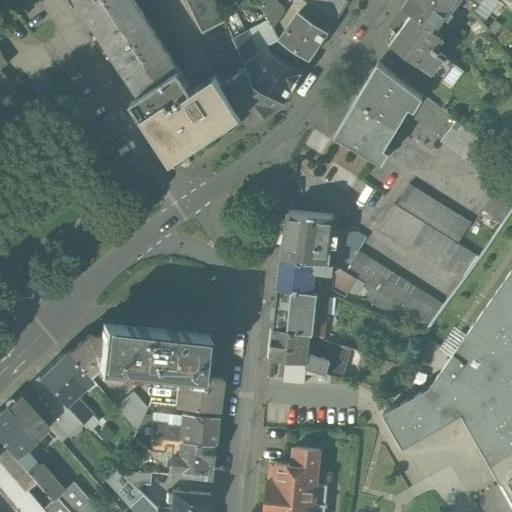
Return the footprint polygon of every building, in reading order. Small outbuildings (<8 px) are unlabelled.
[(132,0),(76,0),(104,41),(142,15),(132,0)] [(212,0),(184,0),(200,33),(223,22),(212,0)] [(280,8),(272,0),(255,0),(272,30),(282,15),(280,8)] [(299,0),(334,24),(347,5),(340,0),(299,0)] [(408,0),(403,7),(413,15),(436,32),(459,0),(408,0)] [(327,33),(297,13),(278,42),(308,62),(327,33)] [(473,13),(458,32),(470,41),(475,36),(482,41),(490,30),(473,13)] [(142,15),(104,41),(139,93),(177,69),(142,15)] [(436,32),(413,15),(391,44),(442,82),(454,65),(438,54),(440,51),(436,48),(437,46),(435,44),(441,36),(436,32)] [(255,53),(243,30),(230,37),(245,68),(252,82),(260,68),(254,57),(255,53)] [(0,112),(26,139),(25,141),(26,143),(51,118),(49,117),(48,118),(0,70),(0,66),(6,62),(7,64),(9,63),(0,48),(0,112)] [(301,73),(269,54),(260,68),(252,82),(283,101),(301,73)] [(378,63),(335,135),(377,160),(418,93),(378,63)] [(177,69),(139,93),(179,155),(242,115),(222,84),(215,74),(193,89),(179,67),(177,69)] [(252,82),(245,68),(222,84),(242,115),(248,125),(263,115),(283,101),(252,82)] [(511,169),(511,165),(456,123),(442,141),(500,185),(511,169)] [(511,169),(482,209),(502,223),(511,208),(511,169)] [(410,185),(397,206),(458,244),(471,223),(410,185)] [(479,257),(395,205),(382,225),(464,277),(479,257)] [(335,216),(287,211),(282,258),(330,263),(333,229),(335,216)] [(358,231),(333,229),(330,263),(334,264),(347,272),(360,252),(368,237),(358,231)] [(347,272),(431,325),(445,305),(360,252),(347,272)] [(330,263),(282,258),(279,289),(313,292),(315,272),(333,274),(334,264),(330,263)] [(511,269),(430,386),(383,413),(403,448),(463,414),(511,501),(511,269)] [(313,292),(279,289),(274,329),(310,334),(314,335),(317,313),(319,313),(321,293),(313,292)] [(206,333),(102,322),(100,335),(87,334),(78,341),(98,365),(99,366),(179,374),(202,377),(202,374),(206,333)] [(314,335),(310,334),(274,329),(270,359),(307,362),(306,368),(342,378),(351,349),(314,335)] [(98,365),(78,341),(66,350),(88,375),(96,368),(95,367),(98,365)] [(58,358),(38,377),(56,396),(81,423),(92,413),(80,401),(75,401),(71,398),(84,384),(58,358)] [(402,367),(390,363),(387,371),(399,375),(402,367)] [(202,377),(179,374),(176,405),(218,409),(221,376),(202,374),(202,377)] [(56,396),(38,377),(19,394),(23,398),(36,414),(37,414),(56,396)] [(146,410),(132,391),(116,406),(137,429),(146,410)] [(36,414),(23,398),(10,411),(33,437),(34,438),(48,425),(37,414),(36,414)] [(171,405),(149,403),(148,414),(166,416),(170,413),(171,405)] [(10,411),(6,407),(0,413),(0,438),(35,479),(52,499),(63,489),(40,464),(36,463),(25,450),(24,451),(21,449),(33,437),(10,411)] [(217,415),(183,412),(181,427),(167,426),(167,424),(148,422),(147,427),(151,427),(151,437),(215,443),(217,415)] [(92,413),(81,423),(88,430),(98,420),(92,413)] [(215,443),(151,437),(149,450),(163,451),(164,445),(172,445),(171,452),(175,452),(174,456),(171,456),(170,468),(211,473),(212,462),(213,462),(215,443)] [(35,479),(0,438),(0,458),(25,487),(35,479)] [(267,499),(325,504),(327,485),(316,484),(319,448),(295,446),(293,464),(270,462),(267,499)] [(152,488),(145,480),(135,490),(140,495),(154,510),(155,507),(157,493),(161,489),(156,484),(152,488)] [(200,486),(182,485),(181,492),(173,491),(171,509),(155,507),(154,510),(153,511),(206,511),(209,494),(199,494),(200,486)] [(394,511),(403,497),(395,492),(383,511),(390,511),(394,511)] [(140,495),(130,504),(137,511),(153,511),(154,510),(140,495)] [(324,511),(325,504),(267,499),(265,511),(324,511)] [(99,511),(90,502),(78,511),(99,511)]
